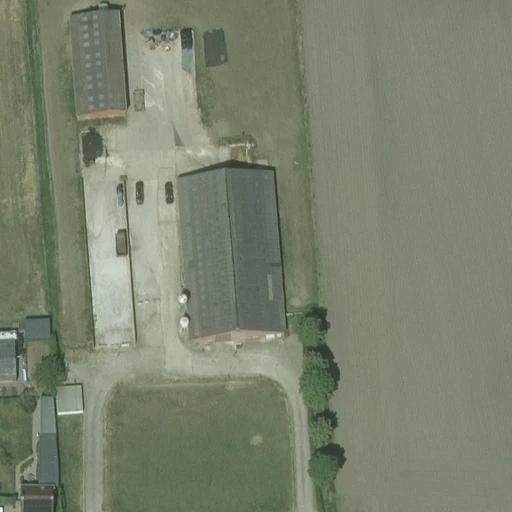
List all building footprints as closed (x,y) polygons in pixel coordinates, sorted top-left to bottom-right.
[(119,16),(72,19),(81,124),(127,120),(119,16)] [(186,78),(201,85),(210,64),(195,58),(186,78)] [(186,342),(283,335),(271,177),(174,184),(186,342)] [(113,352),(147,349),(142,292),(107,296),(113,352)] [(38,348),(61,348),(61,335),(38,335),(38,348)] [(0,386),(14,386),(12,343),(0,343),(0,386)] [(20,511),(58,511),(57,402),(40,402),(41,492),(21,492),(20,511)]
